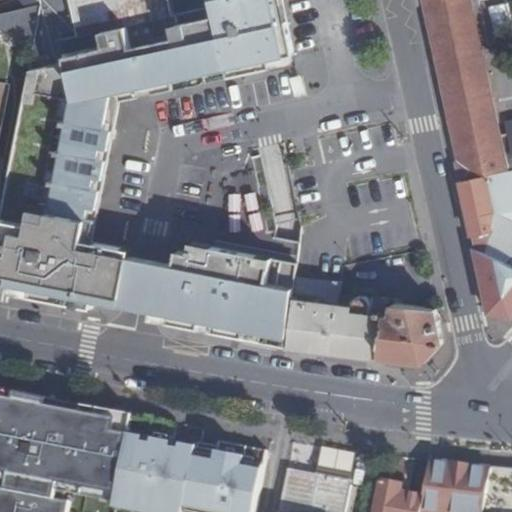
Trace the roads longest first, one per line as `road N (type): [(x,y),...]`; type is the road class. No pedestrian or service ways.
road 1 (secondary): [(483,416),(0,334)]
road 2 (tertiary): [(397,0),(482,386)]
